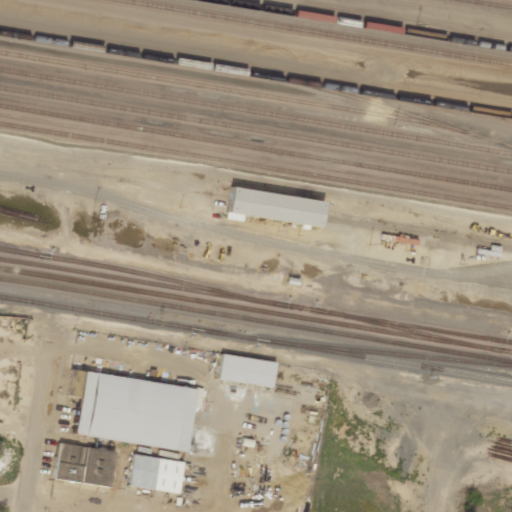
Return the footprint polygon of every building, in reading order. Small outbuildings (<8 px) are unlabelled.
[(321,201),(228,188),(224,219),(241,221),(241,216),(318,226),(321,201)] [(273,364),(218,355),(214,381),(270,389),(273,364)] [(184,452),(192,389),(69,372),(66,397),(76,398),(71,436),(184,452)] [(113,451),(56,443),(51,479),(109,486),(113,451)] [(181,464),(130,457),(126,488),(176,495),(181,464)]
